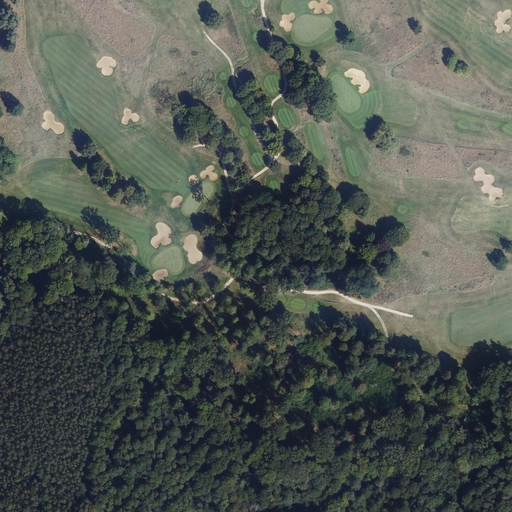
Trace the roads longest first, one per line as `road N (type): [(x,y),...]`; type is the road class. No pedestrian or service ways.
road 1 (track): [(263,0),(271,39),(284,54),(285,90),(269,106),(280,149),(234,202)]
road 2 (track): [(73,511),(162,373)]
